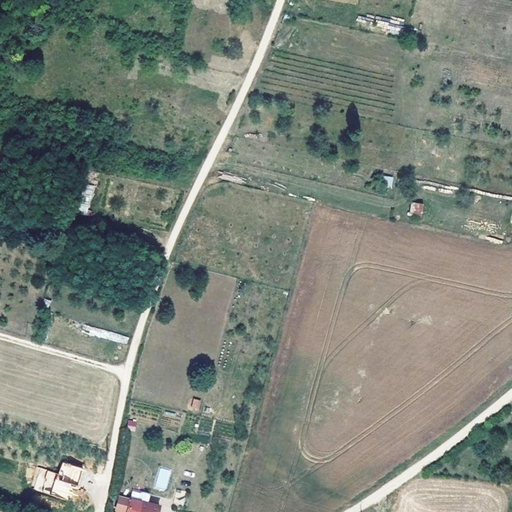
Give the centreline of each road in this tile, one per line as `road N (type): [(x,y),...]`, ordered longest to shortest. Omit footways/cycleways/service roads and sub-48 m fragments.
road 1 (track): [(98,511),(149,306),(281,0)]
road 2 (track): [(359,511),(511,397)]
road 3 (track): [(127,375),(0,338)]
